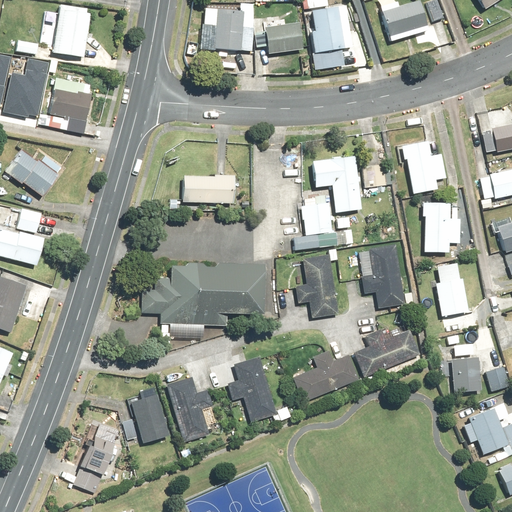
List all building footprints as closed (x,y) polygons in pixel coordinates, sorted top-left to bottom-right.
[(326,0),(305,0),(301,1),(302,11),(327,6),(326,0)] [(434,0),(433,0),(424,3),(431,23),(442,19),(434,0)] [(473,0),(480,10),(496,0),(473,0)] [(415,1),(378,12),(386,39),(423,27),(415,1)] [(90,10),(57,6),(50,54),(82,58),(90,10)] [(339,50),(333,8),(306,12),(312,53),(339,50)] [(240,12),(212,10),(209,49),(237,51),(240,12)] [(261,28),(265,53),(298,49),(295,23),(261,28)] [(38,45),(15,42),(13,53),(36,56),(38,45)] [(0,103),(9,56),(0,53),(0,103)] [(11,72),(3,111),(27,115),(28,114),(37,116),(48,62),(27,57),(24,75),(11,72)] [(53,87),(47,114),(83,121),(89,94),(53,87)] [(511,124),(488,130),(493,153),(511,148),(511,115),(511,120),(511,124)] [(423,141),(397,147),(400,161),(402,161),(409,194),(433,188),(432,180),(444,178),(439,153),(426,156),(423,141)] [(19,150),(3,172),(39,198),(55,176),(19,150)] [(357,210),(349,155),(305,162),(309,190),(327,187),(332,214),(357,210)] [(511,168),(484,175),(490,200),(511,195),(511,197),(511,196),(511,168)] [(390,169),(361,174),(363,190),(392,185),(390,169)] [(238,181),(185,179),(184,206),(237,208),(238,181)] [(293,251),(351,244),(349,230),(328,233),(324,195),(315,196),(315,192),(301,194),(303,207),(299,207),(302,237),(291,238),(293,251)] [(445,219),(445,204),(417,204),(417,218),(421,218),(421,252),(445,252),(445,244),(457,244),(457,219),(445,219)] [(40,215),(19,210),(14,230),(35,235),(40,215)] [(511,220),(492,227),(501,253),(511,249),(511,220)] [(0,227),(0,257),(35,266),(42,239),(0,227)] [(401,305),(391,245),(366,249),(370,275),(359,276),(362,295),(373,293),(376,309),(401,305)] [(334,314),(326,255),(300,259),(304,284),(292,286),(294,304),(306,302),(308,318),(334,314)] [(348,257),(337,258),(339,283),(350,282),(348,257)] [(145,287),(144,315),(253,320),(254,300),(257,300),(258,268),(169,264),(168,275),(156,274),(155,287),(145,287)] [(26,288),(0,279),(0,331),(10,335),(26,288)] [(460,280),(431,285),(437,317),(466,312),(460,280)] [(286,297),(275,298),(277,310),(288,309),(286,297)] [(463,318),(446,321),(447,332),(465,330),(463,318)] [(350,352),(360,377),(416,356),(406,331),(382,340),(378,330),(362,336),(366,346),(350,352)] [(469,345),(451,346),(452,357),(470,355),(469,345)] [(0,378),(10,354),(0,349),(0,378)] [(289,376),(299,402),(355,380),(345,355),(329,361),(325,350),(308,356),(313,367),(289,376)] [(272,414),(256,357),(230,365),(234,380),(222,383),(227,402),(239,398),(246,421),(272,414)] [(474,359),(448,360),(450,394),(477,393),(474,359)] [(502,367),(482,373),(488,394),(507,389),(502,367)] [(189,377),(164,384),(180,442),(205,434),(199,410),(209,407),(204,389),(193,392),(189,377)] [(153,395),(126,403),(138,444),(165,436),(153,395)] [(271,417),(274,424),(290,417),(286,407),(275,411),(277,415),(271,417)] [(490,410),(465,420),(479,456),(505,445),(490,410)] [(130,421),(121,423),(125,441),(135,438),(130,421)] [(92,493),(109,446),(85,438),(68,485),(92,493)] [(511,461),(494,470),(506,496),(511,493),(511,461)]
